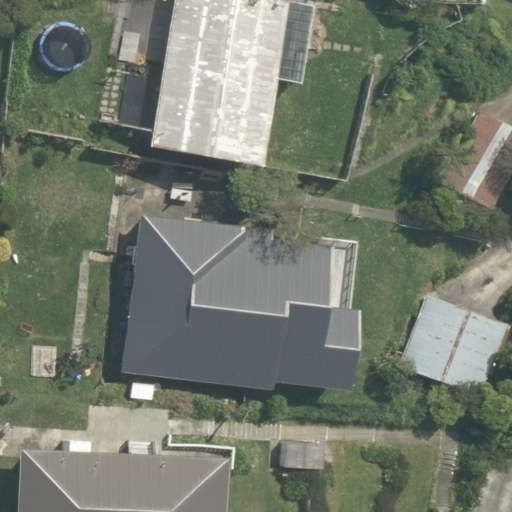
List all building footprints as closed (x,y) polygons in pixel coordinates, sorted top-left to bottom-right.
[(282,0),(165,0),(150,152),(266,163),(282,0)] [(463,73),(425,49),(391,105),(427,127),(463,73)] [(511,172),(511,130),(479,113),(440,186),(490,213),(511,172)] [(239,330),(250,228),(124,216),(108,375),(271,391),(276,334),(239,330)] [(507,327),(423,296),(396,369),(479,400),(507,327)] [(222,511),(225,458),(10,448),(6,511),(222,511)]
